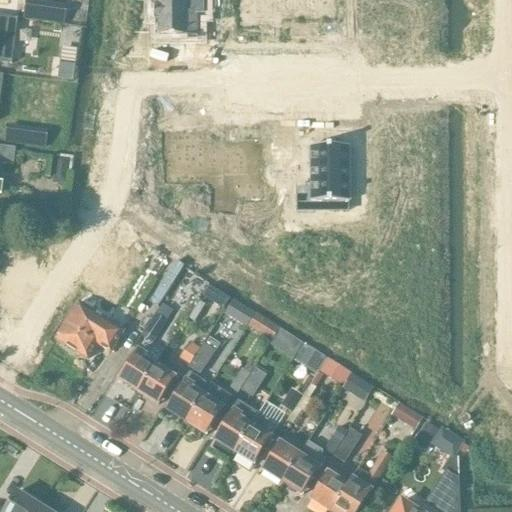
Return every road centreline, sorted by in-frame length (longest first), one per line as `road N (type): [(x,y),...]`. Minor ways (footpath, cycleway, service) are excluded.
road 1 (residential): [(0,380),(105,201),(128,78),(508,78)]
road 2 (residential): [(511,366),(508,78)]
road 3 (tertiary): [(179,511),(0,399)]
